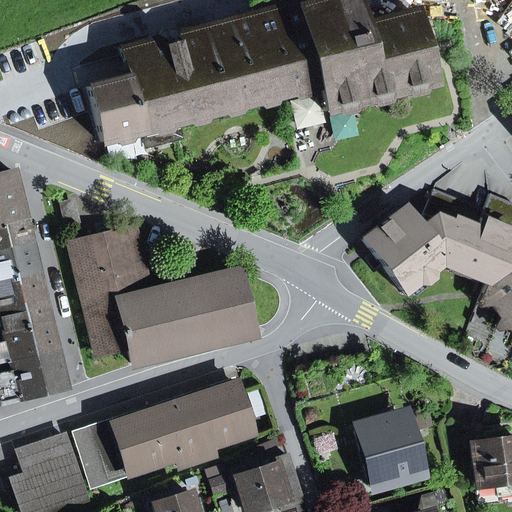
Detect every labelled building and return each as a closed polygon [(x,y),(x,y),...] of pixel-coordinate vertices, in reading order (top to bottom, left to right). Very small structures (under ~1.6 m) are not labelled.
[(421,86),(430,83),(416,31),(423,20),(411,13),(411,11),(359,24),(352,0),(318,0),(313,2),(297,6),(296,3),(177,34),(173,41),(162,44),(155,40),(119,49),(122,61),(116,70),(126,77),(86,87),(100,142),(111,140),(114,134),(125,131),(130,134),(143,131),(147,147),(180,139),(176,122),(184,120),(187,115),(199,112),(204,115),(219,111),(222,105),(233,103),(239,106),(254,102),(257,96),(268,93),(274,97),(289,93),(292,88),(303,85),(309,88),(316,86),(329,82),(331,89),(337,93),(353,89),(357,103),(366,100),(369,95),(380,92),(386,95),(401,91),(404,86),(415,83),(421,86)] [(162,44),(173,41),(177,34),(170,30),(159,33),(155,40),(162,44)] [(351,104),(357,103),(353,89),(337,93),(331,89),(329,82),(316,86),(322,112),(326,111),(333,115),(347,111),(351,104)] [(407,96),(418,93),(421,86),(415,83),(404,86),(401,91),(407,96)] [(295,98),(306,95),(309,88),(303,85),(292,88),(289,93),(295,98)] [(372,106),(383,102),(386,95),(380,92),(369,95),(366,100),(372,106)] [(260,107),(271,104),(274,97),(268,93),(257,96),(254,102),(260,107)] [(225,117),(236,114),(239,106),(233,103),(222,105),(219,111),(225,117)] [(190,126),(201,123),(204,115),(199,112),(187,115),(184,120),(190,126)] [(117,145),(127,142),(130,134),(125,131),(114,134),(111,140),(117,145)] [(0,173),(0,223),(22,218),(11,171),(0,173)] [(473,230),(478,218),(482,210),(432,190),(422,214),(432,218),(448,224),(450,220),(473,230)] [(511,204),(488,194),(482,210),(478,218),(511,232),(511,204)] [(64,228),(79,224),(73,199),(57,203),(64,228)] [(448,224),(432,218),(418,228),(412,221),(402,209),(361,240),(401,292),(415,281),(422,282),(427,277),(428,270),(438,263),(446,267),(452,264),(474,273),(473,276),(486,281),(486,280),(511,262),(511,261),(503,251),(511,232),(478,218),(473,230),(450,220),(448,224)] [(412,221),(418,228),(432,218),(422,214),(412,221)] [(0,223),(0,250),(29,244),(22,218),(0,223)] [(126,348),(130,363),(251,334),(236,272),(146,294),(135,248),(131,229),(84,240),(69,244),(96,355),(126,348)] [(503,251),(511,261),(511,260),(511,232),(503,251)] [(0,250),(0,278),(35,270),(29,244),(0,250)] [(511,260),(511,261),(511,262),(486,280),(486,281),(482,293),(489,302),(503,307),(505,303),(511,297),(511,260)] [(0,278),(0,305),(41,297),(35,270),(0,278)] [(482,293),(477,305),(500,315),(503,307),(489,302),(482,293)] [(0,305),(0,333),(48,322),(41,297),(0,305)] [(507,324),(511,326),(511,297),(505,303),(503,307),(500,315),(500,316),(507,324)] [(500,316),(495,328),(511,335),(511,326),(507,324),(500,316)] [(0,333),(0,361),(54,348),(48,322),(0,333)] [(0,404),(63,389),(54,348),(0,361),(0,404)] [(350,392),(380,384),(372,357),(342,366),(341,361),(296,374),(304,402),(349,390),(350,392)] [(213,446),(251,433),(233,383),(73,436),(90,488),(176,460),(178,468),(202,460),(199,452),(202,451),(201,450),(213,446)] [(430,425),(427,414),(412,418),(415,429),(430,425)] [(473,464),(470,444),(468,429),(441,417),(436,427),(449,471),(473,464)] [(359,430),(374,484),(414,473),(407,449),(405,441),(399,419),(359,430)] [(367,486),(374,484),(359,430),(352,432),(367,486)] [(19,511),(22,511),(81,493),(63,435),(15,451),(23,475),(9,480),(19,511)] [(511,438),(470,444),(473,464),(476,486),(494,484),(495,497),(511,494),(511,438)] [(407,449),(414,448),(411,439),(405,441),(407,449)] [(202,460),(216,455),(213,446),(201,450),(202,451),(199,452),(202,460)] [(276,501),(280,511),(302,504),(286,454),(267,460),(269,468),(235,479),(246,511),(267,504),(276,501)] [(225,476),(222,465),(204,471),(208,482),(225,476)] [(208,482),(213,496),(230,490),(225,476),(208,482)] [(440,511),(438,505),(446,503),(443,489),(396,502),(398,511),(412,511),(415,511),(440,511)] [(151,506),(153,511),(194,511),(200,510),(197,499),(190,501),(188,494),(151,506)]
